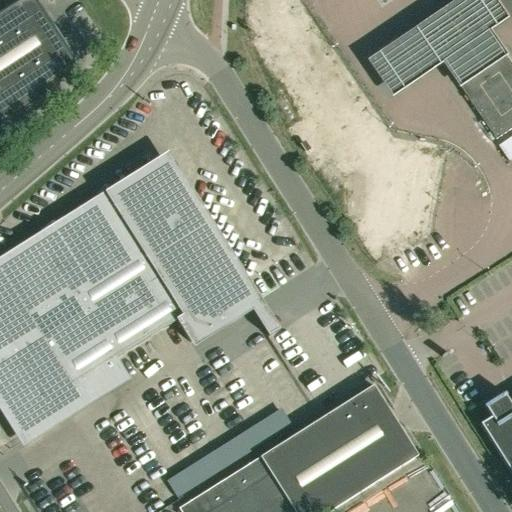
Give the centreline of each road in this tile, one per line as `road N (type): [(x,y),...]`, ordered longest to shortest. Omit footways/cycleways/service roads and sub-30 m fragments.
road 1 (unclassified): [(496,511),(216,69),(151,33)]
road 2 (tertiary): [(0,190),(129,74),(151,33)]
